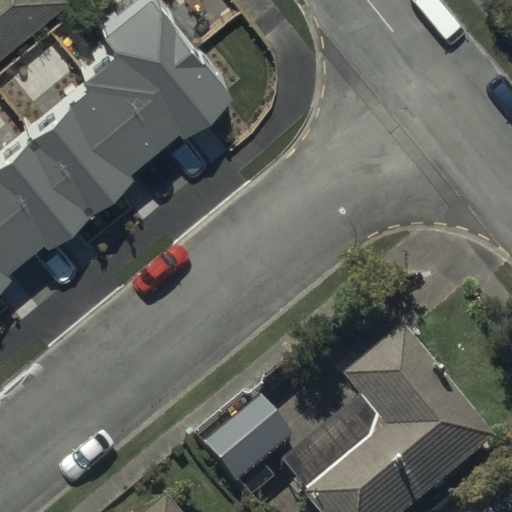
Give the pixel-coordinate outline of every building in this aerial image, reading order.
[(0,0),(0,36),(41,0),(0,0)] [(196,97),(123,6),(0,104),(0,143),(55,211),(196,97)] [(361,402),(283,463),(317,507),(311,511),(414,511),(498,447),(403,326),(340,376),(361,402)] [(258,397),(201,444),(235,485),(291,438),(258,397)] [(173,511),(164,500),(149,511),(173,511)]
